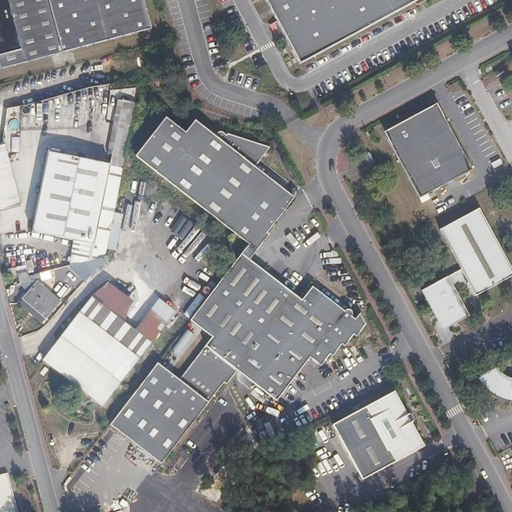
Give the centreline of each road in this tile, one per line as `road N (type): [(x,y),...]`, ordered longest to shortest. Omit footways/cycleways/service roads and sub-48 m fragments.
road 1 (unclassified): [(504,511),(322,164),(327,142),(353,112),(511,33)]
road 2 (unknown): [(11,354),(124,257),(153,256),(163,266),(154,299)]
road 3 (tertiary): [(8,340),(52,511)]
